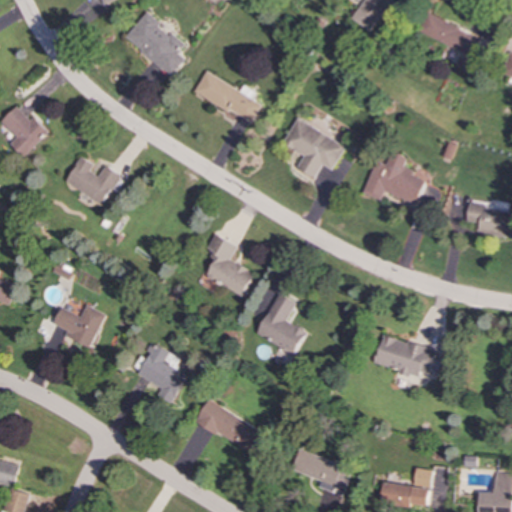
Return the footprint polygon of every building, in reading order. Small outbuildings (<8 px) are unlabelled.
[(393,0),(365,0),(352,18),(372,32),(393,0)] [(172,76),(186,59),(178,53),(185,45),(160,25),(162,23),(148,11),(126,38),(172,76)] [(463,53),(457,66),(465,70),(481,38),(432,15),(423,34),(463,53)] [(241,91),(208,71),(196,90),(252,124),(263,105),(252,98),(256,92),(245,85),(241,91)] [(2,121),(18,138),(12,145),(23,157),(49,133),(34,116),(30,120),(18,106),(2,121)] [(347,146),(298,118),(284,143),(305,156),(298,168),(316,178),(323,164),(333,170),(347,146)] [(426,181),(411,175),(413,170),(404,167),(408,157),(392,151),(387,164),(376,160),(363,193),(382,200),(385,192),(417,204),(426,181)] [(104,205),(122,174),(106,165),(100,176),(91,171),(95,164),(82,157),(67,183),(104,205)] [(477,233),(511,236),(511,210),(468,206),(467,222),(478,224),(477,233)] [(243,297),(256,274),(231,260),(238,247),(216,234),(205,253),(217,260),(207,277),(243,297)] [(17,283),(0,279),(0,301),(12,304),(17,283)] [(288,321),(298,303),(280,293),(257,334),(294,355),(307,332),(288,321)] [(91,348),(108,315),(89,305),(83,317),(64,307),(55,324),(69,331),(67,335),(91,348)] [(437,349),(384,335),(376,365),(420,377),(421,373),(430,375),(437,349)] [(140,374),(163,389),(159,396),(172,404),(188,376),(178,369),(183,359),(158,344),(140,374)] [(198,422),(258,456),(271,435),(210,400),(198,422)] [(322,480),(319,488),(344,496),(353,468),(300,450),(293,471),(322,480)] [(21,464),(0,459),(0,484),(16,488),(21,464)] [(429,507),(434,470),(417,468),(415,486),(385,482),(382,504),(413,508),(413,505),(429,507)] [(511,511),(511,473),(496,473),(495,493),(481,493),(480,509),(480,511),(511,511)] [(12,511),(28,511),(28,502),(12,502),(12,511)]
